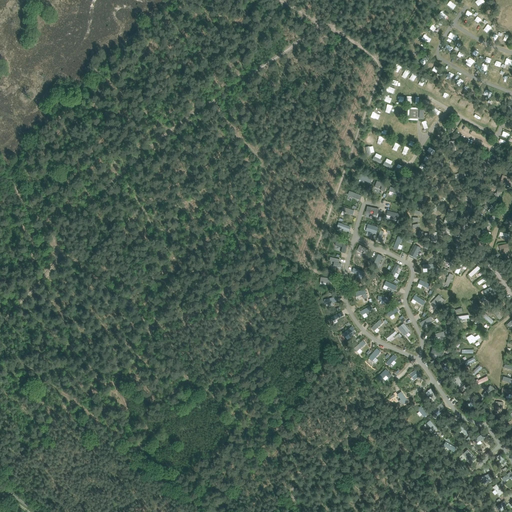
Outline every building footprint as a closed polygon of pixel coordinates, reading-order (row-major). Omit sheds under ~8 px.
[(409,118),(418,119),(418,110),(410,109),(409,118)] [(484,116),(481,123),(486,125),(489,119),(484,116)] [(384,165),(389,168),(392,161),(387,158),(384,165)] [(511,186),(511,183),(511,178),(507,177),(507,176),(502,175),(500,183),(511,186)] [(493,225),(498,218),(493,215),(488,222),(493,225)] [(508,244),(499,246),(501,253),(505,252),(505,253),(508,252),(507,251),(509,250),(508,244)] [(478,266),(468,274),(471,277),(480,269),(478,266)] [(447,288),(453,275),(449,273),(443,286),(447,288)] [(437,307),(444,300),(439,295),(432,302),(437,307)] [(491,325),(495,321),(484,311),(481,315),(491,325)] [(466,337),(470,344),(477,340),(474,333),(466,337)] [(466,366),(476,361),(474,357),(464,362),(466,366)] [(450,364),(446,367),(449,372),(454,369),(450,364)] [(479,364),(471,373),(474,376),(482,367),(479,364)] [(414,381),(421,375),(416,368),(408,374),(414,381)] [(471,379),(474,386),(489,380),(487,375),(481,378),(480,375),(471,379)] [(425,392),(428,397),(430,395),(434,399),(437,396),(431,388),(425,392)] [(403,390),(395,394),(401,405),(409,401),(403,390)] [(470,394),(467,397),(471,402),(475,400),(470,394)] [(495,410),(502,411),(502,406),(503,406),(503,404),(502,404),(503,402),(496,401),(495,410)] [(441,413),(439,410),(444,406),(440,402),(432,410),(437,416),(441,413)] [(461,429),(459,430),(464,437),(470,433),(463,424),(459,427),(461,429)] [(474,440),(479,446),(483,442),(482,439),(486,435),(484,432),(474,440)] [(462,454),(469,462),(474,457),(468,449),(462,454)] [(511,474),(509,471),(501,478),(503,482),(511,474)] [(494,495),(501,491),(496,484),(492,487),(494,490),(492,491),(494,495)] [(508,504),(505,500),(495,506),(499,511),(500,511),(504,509),(503,507),(508,504)]
